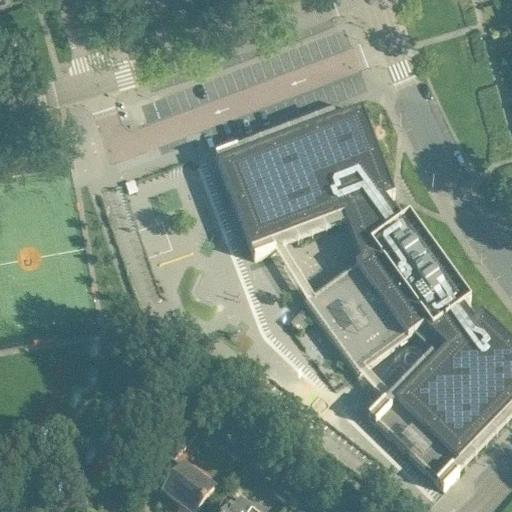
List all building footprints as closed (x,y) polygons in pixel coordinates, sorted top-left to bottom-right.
[(236,153),(215,161),(216,163),(220,161),(222,167),(218,169),(251,255),(255,254),(258,260),(254,262),(254,263),(275,255),(272,247),(342,221),(343,220),(361,266),(304,307),(356,380),(365,373),(393,353),(412,339),(413,338),(438,362),(436,364),(390,412),(384,406),(368,422),(369,423),(372,420),(377,424),(374,427),(437,489),(440,485),(445,490),(442,493),(443,494),(459,478),(453,473),(511,411),(511,348),(481,318),(473,326),(463,312),(470,307),(408,222),(401,227),(385,204),(394,201),(361,115),(239,161),(236,153)] [(190,416),(170,442),(184,452),(204,427),(190,416)] [(236,433),(224,449),(236,458),(248,443),(236,433)] [(199,511),(214,493),(184,470),(182,472),(172,463),(160,478),(171,486),(163,497),(182,511),(199,511)] [(287,506),(304,484),(291,474),(274,496),(287,506)] [(239,499),(228,511),(252,511),(254,510),(239,499)]
